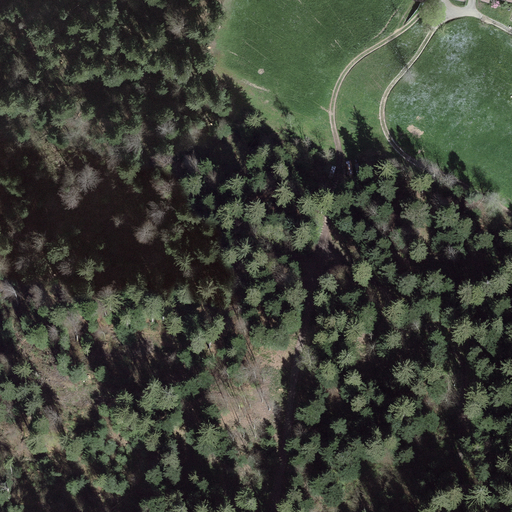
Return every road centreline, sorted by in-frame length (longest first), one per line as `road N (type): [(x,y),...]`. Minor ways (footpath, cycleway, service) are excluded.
road 1 (track): [(274,511),(339,178),(337,84),(359,57),(442,0)]
road 2 (track): [(511,215),(404,155),(382,122),(389,89),(446,7)]
